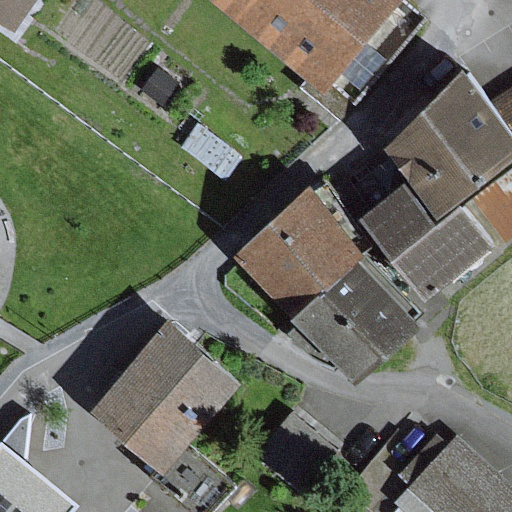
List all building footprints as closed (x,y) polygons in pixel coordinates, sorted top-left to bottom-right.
[(0,0),(0,4),(25,23),(41,0),(0,0)] [(237,0),(337,81),(404,0),(237,0)] [(511,109),(474,57),(397,136),(448,205),(511,156),(511,109)] [(511,168),(475,195),(507,239),(511,235),(511,168)] [(413,172),(367,209),(433,291),(501,238),(472,202),(450,219),(413,172)] [(317,184),(243,249),(300,313),(370,251),(374,249),(317,184)] [(370,251),(300,313),(289,323),(313,349),(340,362),(348,355),(369,378),(433,320),(370,251)] [(249,373),(178,313),(99,405),(170,465),(193,438),(249,373)] [(342,450),(293,411),(257,455),(306,494),(342,450)] [(0,511),(72,511),(86,495),(12,432),(0,447),(0,511)] [(511,511),(511,480),(461,433),(399,500),(411,511),(511,511)] [(208,511),(239,477),(193,438),(170,465),(161,474),(205,511),(208,511)]
